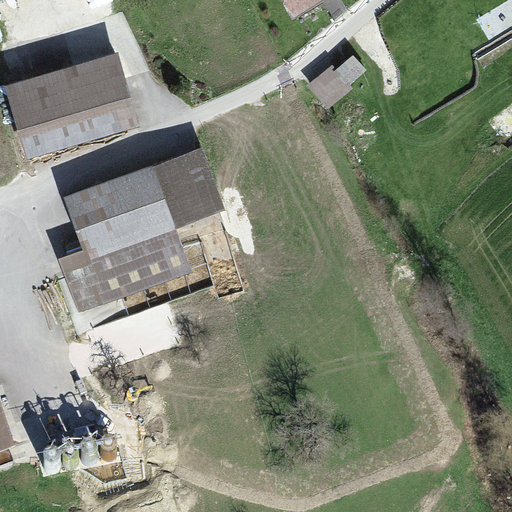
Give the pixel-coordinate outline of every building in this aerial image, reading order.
[(287,0),(295,13),(318,0),(287,0)] [(116,59),(11,90),(31,157),(135,127),(116,59)] [(333,71),(314,87),(330,105),(348,89),(333,71)] [(210,152),(71,196),(95,273),(73,280),(83,311),(187,278),(173,232),(230,214),(210,152)] [(0,458),(24,449),(0,386),(0,458)]
